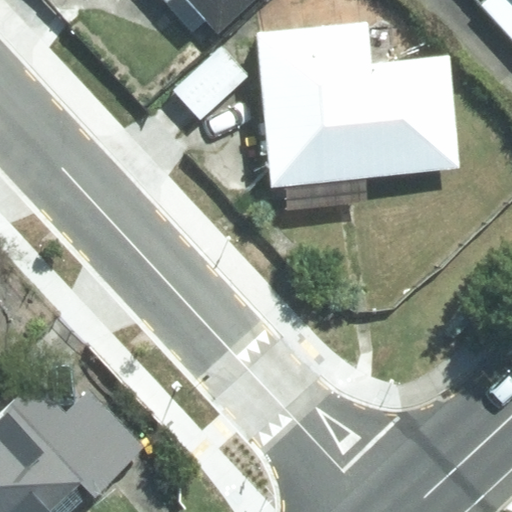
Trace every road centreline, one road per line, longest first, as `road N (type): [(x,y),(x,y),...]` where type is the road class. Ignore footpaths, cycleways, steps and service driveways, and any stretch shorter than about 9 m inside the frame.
road 1 (residential): [(0,100),(265,389),(393,511)]
road 2 (secondary): [(511,417),(410,511)]
